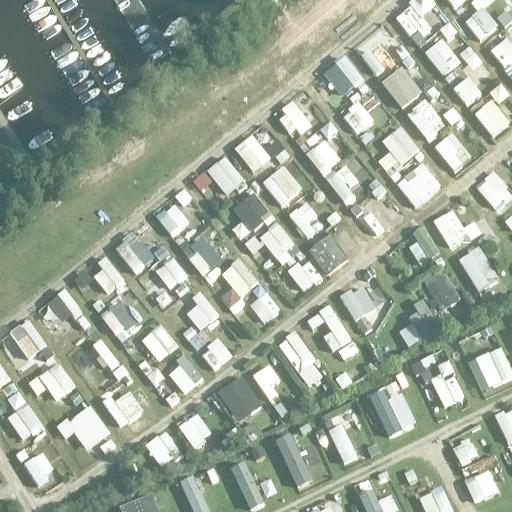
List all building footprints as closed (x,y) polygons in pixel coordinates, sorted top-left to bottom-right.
[(462,4),(458,0),(442,0),(452,12),(462,4)] [(479,0),(476,0),(459,10),(471,32),(492,20),(479,0)] [(400,15),(419,38),(428,30),(409,7),(400,15)] [(511,41),(499,28),(483,43),(498,59),(511,46),(511,41)] [(402,47),(391,55),(413,82),(423,74),(402,47)] [(441,78),(449,72),(432,50),(424,57),(441,78)] [(382,72),(367,54),(360,60),(375,78),(382,72)] [(361,84),(342,60),(335,66),(353,90),(361,84)] [(458,97),(475,85),(462,67),(446,79),(458,97)] [(400,111),(408,105),(389,81),(381,87),(400,111)] [(353,93),(334,106),(349,126),(367,113),(353,93)] [(446,121),(457,114),(447,98),(435,106),(446,121)] [(425,145),(434,137),(413,111),(404,119),(425,145)] [(491,141),(498,135),(480,113),(473,119),(491,141)] [(417,154),(397,130),(388,137),(408,161),(417,154)] [(450,173),(459,167),(440,143),(432,150),(450,173)] [(231,152),(249,175),(259,167),(241,144),(231,152)] [(311,150),(302,157),(319,178),(328,171),(311,150)] [(223,160),(215,166),(233,189),(241,183),(223,160)] [(368,169),(360,176),(370,187),(378,181),(368,169)] [(323,183),(344,209),(353,202),(332,176),(323,183)] [(260,186),(278,209),(286,203),(268,180),(260,186)] [(473,190),(491,211),(501,202),(483,181),(473,190)] [(423,205),(404,182),(396,188),(415,212),(423,205)] [(165,228),(183,214),(168,196),(150,210),(165,228)] [(254,199),(245,206),(261,226),(270,219),(254,199)] [(305,241),(313,235),(294,212),(286,218),(305,241)] [(373,242),(381,236),(362,212),(354,218),(373,242)] [(440,218),(431,224),(445,249),(455,243),(440,218)] [(283,255),(291,248),(273,225),(264,231),(283,255)] [(420,231),(410,237),(426,263),(436,257),(420,231)] [(206,259),(213,253),(198,236),(181,251),(204,276),(213,267),(206,259)] [(348,263),(330,240),(311,255),(328,279),(348,263)] [(139,279),(148,272),(126,244),(116,252),(139,279)] [(296,247),(278,262),(296,284),(314,269),(296,247)] [(486,289),(496,283),(476,250),(466,256),(486,289)] [(511,280),(511,271),(499,251),(487,258),(505,285),(511,280)] [(190,280),(173,259),(164,266),(181,287),(190,280)] [(107,261),(99,268),(117,291),(125,284),(107,261)] [(257,287),(237,262),(230,268),(249,293),(257,287)] [(443,277),(434,282),(450,309),(459,303),(443,277)] [(148,288),(156,297),(167,287),(159,278),(148,288)] [(226,279),(214,289),(223,299),(235,288),(226,279)] [(75,323),(83,317),(64,293),(57,299),(75,323)] [(366,318),(350,293),(339,300),(355,325),(366,318)] [(113,294),(105,301),(123,323),(132,316),(113,294)] [(212,326),(220,319),(201,296),(193,303),(212,326)] [(437,329),(422,304),(414,309),(429,334),(437,329)] [(328,308),(317,315),(339,349),(349,343),(328,308)] [(509,335),(511,333),(511,310),(502,313),(509,335)] [(110,312),(102,318),(120,341),(128,335),(110,312)] [(27,324),(20,329),(38,354),(45,348),(27,324)] [(172,358),(181,350),(162,327),(153,334),(172,358)] [(193,345),(208,363),(226,348),(212,330),(193,345)] [(306,370),(315,363),(293,333),(284,340),(306,370)] [(102,345),(94,351),(113,375),(121,369),(102,345)] [(511,376),(501,351),(473,364),(486,395),(511,383),(511,376)] [(416,384),(428,380),(418,356),(407,361),(416,384)] [(197,388),(205,382),(186,358),(178,364),(197,388)] [(66,396),(75,389),(58,366),(49,372),(66,396)] [(377,372),(387,393),(400,387),(389,366),(377,372)] [(0,369),(0,387),(8,382),(0,369)] [(276,398),(259,374),(251,379),(267,404),(276,398)] [(231,388),(250,418),(260,411),(240,382),(231,388)] [(121,431),(129,425),(112,401),(104,407),(121,431)] [(26,405),(15,413),(32,438),(44,430),(26,405)] [(350,437),(338,412),(328,417),(341,442),(350,437)] [(108,434),(93,413),(84,419),(99,441),(108,434)] [(204,442),(212,436),(199,417),(191,423),(204,442)] [(269,437),(276,455),(296,448),(290,430),(269,437)] [(167,435),(158,442),(176,465),(184,459),(167,435)] [(240,446),(221,455),(229,475),(248,466),(240,446)] [(55,447),(44,450),(49,469),(60,466),(55,447)] [(213,481),(226,479),(222,456),(208,458),(213,481)] [(285,466),(292,481),(310,473),(303,458),(285,466)] [(47,484),(33,461),(23,467),(38,490),(47,484)] [(256,494),(275,484),(268,470),(249,479),(256,494)] [(460,473),(468,494),(478,490),(470,470),(460,473)] [(208,511),(194,480),(181,486),(192,511),(208,511)] [(430,481),(410,487),(418,511),(424,511),(432,510),(427,498),(435,495),(430,481)] [(353,489),(364,511),(372,511),(375,511),(362,485),(353,489)] [(120,511),(158,511),(153,498),(120,511)] [(103,511),(99,502),(76,511),(103,511)]
